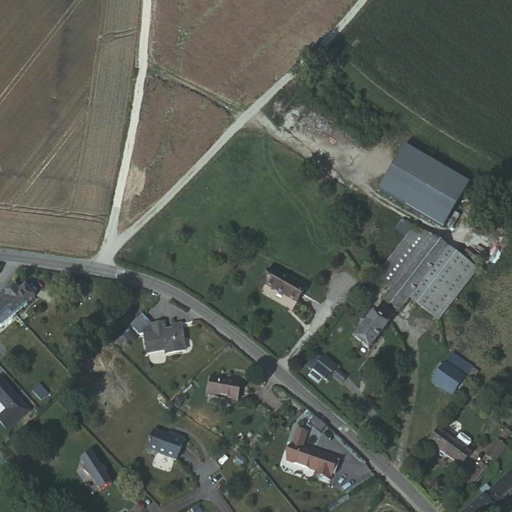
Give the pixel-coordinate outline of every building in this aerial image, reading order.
[(463,182),(398,144),(372,188),(437,227),(463,182)] [(393,287),(432,234),(412,226),(377,275),(393,287)] [(408,298),(446,245),(432,234),(393,287),(385,297),(400,309),(408,298)] [(476,267),(446,245),(408,298),(437,319),(476,267)] [(297,302),(306,285),(289,276),(288,278),(271,269),(263,282),(297,302)] [(78,305),(79,293),(64,291),(62,302),(78,305)] [(0,298),(0,314),(8,323),(21,313),(19,310),(28,304),(20,294),(12,300),(7,293),(0,298)] [(364,323),(373,312),(368,308),(360,319),(362,321),(364,323)] [(361,327),(354,337),(370,349),(388,323),(373,312),(364,323),(362,321),(359,325),(361,327)] [(0,314),(0,330),(8,323),(0,314)] [(148,333),(138,322),(126,334),(134,342),(139,342),(142,360),(158,357),(159,361),(180,358),(175,331),(166,332),(167,336),(159,338),(158,330),(148,333)] [(453,352),(446,362),(471,381),(479,370),(453,352)] [(313,371),(322,359),(316,354),(307,366),(313,371)] [(313,371),(309,376),(319,384),(324,378),(327,381),(332,375),(336,369),(337,368),(323,357),(322,359),(313,371)] [(459,398),(471,381),(446,362),(433,380),(459,398)] [(346,377),(336,369),(332,375),(342,383),(346,377)] [(235,403),(239,384),(207,377),(203,397),(235,403)] [(32,391),(42,401),(49,395),(39,384),(32,391)] [(0,396),(0,415),(4,420),(0,423),(0,436),(3,440),(23,421),(0,396)] [(440,428),(431,442),(464,466),(474,452),(475,450),(470,446),(469,447),(455,438),(440,428)] [(469,447),(470,446),(472,443),(473,440),(472,437),(464,430),(460,431),(455,438),(469,447)] [(172,468),(180,445),(166,440),(165,443),(147,436),(140,458),(150,462),(151,460),(172,468)] [(497,461),(508,446),(498,439),(487,454),(497,461)] [(332,479),(337,460),(287,445),(281,464),(332,479)] [(92,471),(84,458),(73,465),(77,472),(74,473),(82,483),(84,482),(94,498),(106,491),(98,480),(99,479),(92,471)] [(471,483),(477,488),(483,479),(493,467),(487,462),(471,483)] [(485,511),(511,487),(511,470),(466,511),(485,511)] [(483,479),(477,488),(482,491),(488,483),(483,479)]
